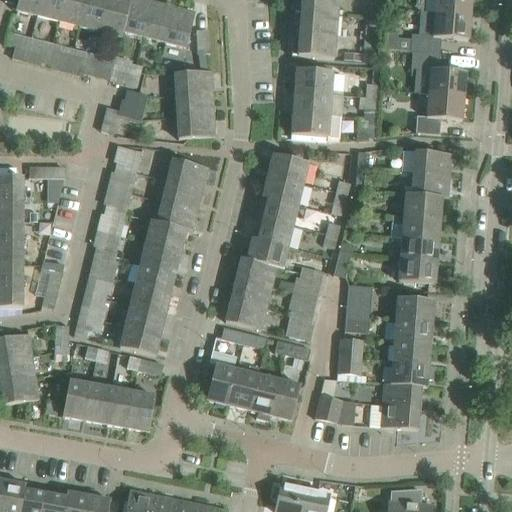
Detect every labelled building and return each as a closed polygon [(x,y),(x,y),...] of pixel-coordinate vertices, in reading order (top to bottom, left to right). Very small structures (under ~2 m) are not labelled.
[(18,0),(15,12),(17,13),(36,17),(40,0),(18,0)] [(57,23),(62,0),(40,0),(36,17),(57,23)] [(78,28),(85,0),(62,0),(57,23),(78,28)] [(107,0),(85,0),(78,28),(99,34),(107,0)] [(129,4),(114,0),(107,0),(99,34),(120,39),(129,4)] [(152,3),(138,0),(129,0),(129,4),(120,39),(121,40),(123,34),(143,39),(152,3)] [(301,0),(297,58),(316,60),(333,61),(337,0),(301,0)] [(434,0),(434,14),(470,17),(471,0),(434,0)] [(173,9),(152,3),(143,39),(164,44),(173,9)] [(173,9),(164,44),(179,48),(185,50),(189,34),(194,14),(173,9)] [(470,17),(434,14),(420,13),(418,36),(411,36),(409,53),(411,54),(411,53),(439,55),(440,40),(468,42),(470,17)] [(365,28),(364,40),(375,41),(376,29),(365,28)] [(208,32),(196,32),(197,56),(209,56),(208,32)] [(7,34),(4,46),(14,48),(17,37),(7,34)] [(364,40),(363,52),(374,52),(375,41),(364,40)] [(397,52),(409,53),(409,44),(398,43),(397,52)] [(58,47),(46,44),(46,45),(43,55),(55,58),(58,47)] [(363,52),(362,63),(373,64),(374,52),(363,52)] [(438,72),(439,55),(411,53),(411,54),(411,70),(429,72),(427,95),(463,98),(465,74),(438,72)] [(55,58),(43,55),(41,65),(52,68),(55,58)] [(99,58),(88,55),(85,65),(97,68),(99,58)] [(85,65),(82,76),(94,79),(97,68),(85,65)] [(141,69),(130,66),(127,76),(139,79),(141,69)] [(296,71),(294,93),(330,95),(331,88),(332,73),(316,72),(296,71)] [(174,75),(175,97),(212,95),(210,73),(174,75)] [(127,76),(125,87),(136,90),(139,79),(127,76)] [(376,99),(377,87),(366,86),(365,98),(376,99)] [(330,95),(294,93),(292,115),(329,117),(330,95)] [(137,95),(134,106),(144,109),(147,97),(137,95)] [(175,97),(176,119),(213,117),(212,95),(175,97)] [(461,123),(463,98),(427,95),(425,119),(416,118),(415,135),(439,137),(440,121),(461,123)] [(365,98),(364,110),(375,111),(376,99),(365,98)] [(112,136),(117,117),(118,113),(106,110),(100,133),(112,136)] [(292,115),(290,136),(327,139),(329,117),(292,115)] [(176,119),(176,121),(178,141),(214,139),(213,117),(176,119)] [(368,120),(366,120),(358,119),(356,131),(367,132),(368,120)] [(449,178),(451,156),(414,153),(412,175),(449,178)] [(365,155),(362,155),(357,154),(356,170),(364,171),(365,155)] [(302,186),(308,165),(272,156),(267,177),(302,186)] [(172,161),(166,182),(202,191),(207,170),(172,161)] [(126,167),(116,164),(113,176),(124,178),(126,167)] [(126,167),(124,178),(134,181),(137,169),(126,167)] [(45,170),(35,169),(35,180),(45,180),(45,170)] [(55,170),(45,170),(45,180),(47,180),(55,180),(55,170)] [(55,170),(55,180),(63,180),(63,170),(56,170),(55,170)] [(356,170),(355,187),(356,187),(363,188),(363,183),(364,171),(356,170)] [(447,200),(449,178),(412,175),(411,196),(405,196),(447,200)] [(302,186),(267,177),(262,198),(297,207),(302,186)] [(0,310),(21,311),(22,180),(0,179),(0,310)] [(47,180),(47,203),(58,203),(63,180),(55,180),(47,180)] [(197,213),(202,191),(166,182),(161,204),(197,213)] [(346,196),(349,186),(338,183),(336,193),(346,196)] [(336,193),(333,206),(343,209),(346,196),(336,193)] [(352,196),(349,212),(356,214),(360,198),(352,196)] [(440,221),(441,200),(447,200),(405,196),(403,218),(396,217),(440,221)] [(262,198),(257,219),(292,228),(297,207),(262,198)] [(161,204),(156,224),(151,223),(150,224),(186,233),(191,234),(197,213),(161,204)] [(117,209),(106,206),(103,218),(114,221),(117,209)] [(124,223),(127,211),(117,209),(114,221),(124,223)] [(345,229),(352,230),(356,214),(349,212),(345,229)] [(440,221),(396,217),(392,217),(390,238),(401,239),(438,242),(440,221)] [(257,219),(251,240),(287,249),(292,228),(257,219)] [(150,224),(145,245),(180,253),(186,233),(150,224)] [(336,239),(338,228),(328,225),(325,236),(336,239)] [(325,236),(322,248),(333,251),(336,239),(325,236)] [(436,264),(438,242),(401,239),(399,261),(436,264)] [(251,240),(246,261),(240,260),(240,261),(276,269),(281,271),(287,249),(251,240)] [(352,246),(341,244),(338,258),(349,261),(352,246)] [(175,274),(180,253),(145,245),(140,266),(175,274)] [(106,251),(96,248),(95,248),(93,260),(103,262),(106,251)] [(114,265),(117,253),(106,251),(103,262),(114,265)] [(338,258),(333,277),(344,280),(349,261),(338,258)] [(276,269),(240,261),(235,281),(270,290),(276,269)] [(399,261),(398,283),(434,286),(436,264),(399,261)] [(49,275),(60,278),(63,267),(44,264),(41,273),(49,275)] [(170,295),(175,274),(140,266),(135,286),(170,295)] [(321,281),(322,275),(302,269),(300,276),(321,281)] [(49,275),(47,287),(57,289),(60,278),(49,275)] [(316,301),(319,286),(321,281),(300,276),(297,275),(291,295),(316,301)] [(270,290),(235,281),(230,303),(265,311),(270,290)] [(165,316),(170,295),(135,286),(130,307),(165,316)] [(44,298),(55,300),(57,289),(47,287),(44,298)] [(347,299),(370,301),(371,289),(347,287),(347,299)] [(96,293),(85,290),(79,317),(99,322),(103,307),(93,304),(96,293)] [(103,307),(106,295),(96,293),(93,304),(103,307)] [(310,322),(312,316),(316,301),(291,295),(287,311),(290,312),(289,317),(310,322)] [(41,308),(52,311),(55,300),(44,298),(41,308)] [(347,299),(346,310),(369,312),(370,301),(347,299)] [(413,301),(396,299),(395,321),(431,325),(433,302),(413,301)] [(260,332),(265,311),(230,303),(225,324),(244,329),(260,332)] [(125,328),(160,337),(165,316),(130,307),(125,328)] [(346,310),(345,322),(368,324),(369,312),(346,310)] [(289,317),(284,338),(309,344),(313,328),(309,327),(310,322),(289,317)] [(431,325),(395,321),(393,343),(430,346),(431,325)] [(345,322),(344,334),(360,335),(367,336),(368,324),(345,322)] [(68,329),(56,328),(55,352),(67,353),(68,329)] [(88,331),(87,331),(76,328),(73,338),(86,341),(88,331)] [(155,358),(155,357),(160,337),(125,328),(119,350),(155,358)] [(256,338),(243,335),(223,330),(221,340),(220,342),(238,346),(254,350),(256,338)] [(0,362),(31,358),(28,336),(0,340),(0,362)] [(362,354),(363,343),(359,343),(359,340),(344,339),(344,341),(339,341),(338,353),(362,354)] [(273,354),(284,357),(287,345),(276,343),(273,354)] [(430,346),(393,343),(391,365),(428,368),(430,346)] [(291,346),(287,345),(284,357),(288,358),(307,363),(310,351),(291,346)] [(98,351),(87,348),(85,360),(95,362),(98,351)] [(95,362),(105,365),(108,353),(98,351),(95,362)] [(55,352),(54,362),(66,363),(67,353),(55,352)] [(212,353),(206,376),(212,377),(206,402),(227,407),(236,372),(232,371),(236,358),(212,353)] [(338,353),(337,364),(361,366),(362,354),(338,353)] [(0,385),(35,380),(31,358),(0,362),(0,385)] [(140,361),(129,359),(126,370),(137,373),(140,361)] [(160,378),(163,367),(140,361),(137,373),(160,378)] [(337,364),(336,382),(360,384),(361,378),(360,378),(361,366),(337,364)] [(384,385),(383,386),(426,389),(427,386),(433,387),(434,374),(428,373),(428,368),(391,365),(389,386),(384,385)] [(248,413),(257,377),(236,372),(227,407),(248,413)] [(257,377),(248,413),(256,415),(255,420),(268,423),(269,418),(278,382),(257,377)] [(0,396),(2,407),(38,402),(35,380),(0,385),(0,396)] [(299,387),(278,382),(269,418),(291,423),(299,387)] [(83,422),(90,386),(68,383),(65,399),(62,418),(83,422)] [(105,426),(111,390),(90,386),(83,422),(105,426)] [(383,386),(382,407),(419,410),(420,389),(426,390),(426,389),(383,386)] [(126,430),(133,394),(111,390),(105,426),(126,430)] [(154,398),(133,394),(126,430),(148,434),(154,398)] [(331,400),(319,397),(314,421),(325,424),(331,400)] [(337,426),(342,403),(331,400),(325,424),(337,426)] [(58,406),(47,403),(45,415),(56,418),(58,406)] [(417,433),(419,410),(382,407),(380,430),(417,433)] [(0,497),(0,511),(19,511),(24,486),(3,483),(0,497)] [(19,511),(41,511),(45,490),(24,486),(19,511)] [(324,511),(328,497),(281,487),(275,511),(324,511)] [(63,511),(66,494),(45,490),(41,511),(63,511)] [(147,511),(151,497),(129,492),(124,511),(147,511)] [(388,504),(387,511),(430,511),(431,507),(419,506),(420,492),(391,494),(390,504),(388,504)] [(85,511),(88,498),(66,494),(63,511),(85,511)] [(169,511),(172,501),(151,497),(147,511),(169,511)] [(107,511),(110,502),(88,498),(85,511),(107,511)] [(191,511),(193,506),(172,501),(169,511),(191,511)]
